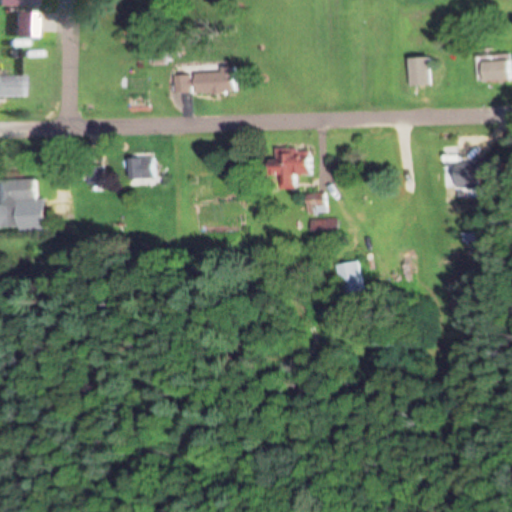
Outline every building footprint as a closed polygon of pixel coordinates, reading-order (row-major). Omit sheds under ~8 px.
[(41,38),(41,14),(19,14),(19,38),(41,38)] [(152,48),(152,65),(169,65),(169,48),(152,48)] [(436,87),(436,58),(415,58),(415,87),(436,87)] [(511,81),(511,61),(489,62),(489,82),(511,81)] [(198,72),(198,94),(239,94),(239,72),(198,72)] [(193,94),(193,76),(177,77),(178,94),(193,94)] [(314,175),(313,149),(277,149),(278,160),(275,160),(275,189),(297,189),(297,175),(314,175)] [(155,159),(131,159),(131,181),(155,181),(155,159)] [(463,160),(463,190),(508,189),(507,159),(463,160)] [(41,180),(0,180),(0,191),(1,229),(23,229),(22,202),(41,202),(41,180)] [(340,266),(345,296),(367,292),(362,262),(340,266)]
